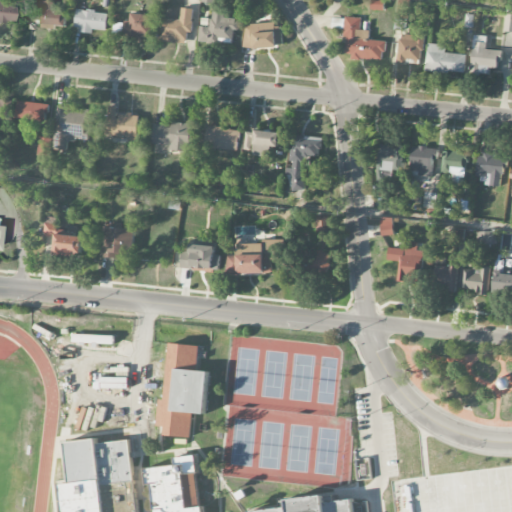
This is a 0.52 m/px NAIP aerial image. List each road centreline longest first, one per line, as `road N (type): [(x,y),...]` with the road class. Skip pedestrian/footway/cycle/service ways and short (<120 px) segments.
road 1 (residential): [(511,118),(0,62)]
road 2 (residential): [(511,339),(0,287)]
road 3 (residential): [(367,326),(343,88),(290,0)]
road 4 (residential): [(511,442),(467,437),(428,418),(381,365),(367,326)]
